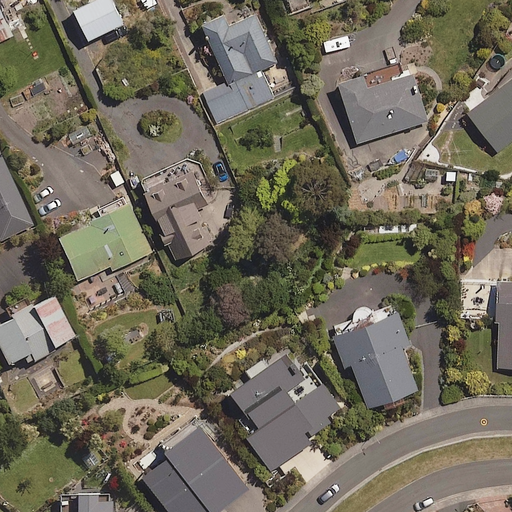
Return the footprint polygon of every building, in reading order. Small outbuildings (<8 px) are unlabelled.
[(0,0),(0,43),(14,38),(0,6),(0,0)] [(126,23),(115,0),(93,0),(77,8),(91,39),(126,23)] [(307,0),(288,0),(281,3),(287,17),(310,7),(307,0)] [(278,63),(258,14),(230,26),(226,16),(207,24),(233,89),(207,100),(216,122),(275,97),(264,69),(278,63)] [(366,90),(362,77),(338,84),(357,143),(427,121),(412,75),(366,90)] [(511,141),(511,79),(465,115),(495,154),(511,141)] [(0,240),(32,226),(0,152),(0,240)] [(213,206),(194,159),(145,178),(177,260),(213,246),(199,211),(213,206)] [(154,251),(132,205),(59,240),(78,281),(112,265),(115,270),(154,251)] [(511,283),(497,284),(497,369),(511,369),(511,283)] [(76,338),(54,298),(0,327),(0,348),(10,366),(31,355),(35,361),(76,338)] [(411,344),(401,315),(338,337),(348,368),(355,366),(370,408),(421,390),(405,346),(411,344)] [(308,379),(285,345),(230,383),(260,426),(249,434),(274,470),(314,442),(310,437),(347,412),(327,382),(299,402),(291,390),(308,379)] [(209,511),(213,510),(214,511),(218,511),(250,489),(204,426),(168,452),(172,458),(147,476),(172,511),(209,511)] [(120,511),(111,511),(111,496),(60,498),(60,511),(137,511),(129,503),(120,511)]
